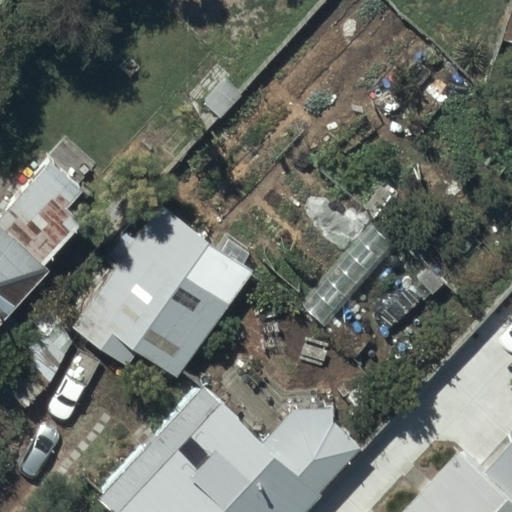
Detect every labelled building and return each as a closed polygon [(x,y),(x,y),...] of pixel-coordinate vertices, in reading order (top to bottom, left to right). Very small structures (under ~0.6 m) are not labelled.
[(314,0),(267,55),(308,90),(377,10),(364,0),(314,0)] [(0,208),(0,308),(48,258),(43,253),(81,213),(67,200),(83,183),(52,154),(0,209),(0,208)] [(73,318),(127,358),(140,341),(176,368),(253,266),(161,197),(136,229),(139,231),(73,318)] [(203,367),(90,490),(114,511),(291,511),(359,439),(320,403),(290,401),(267,426),(203,367)] [(511,511),(511,382),(511,433),(480,467),(457,445),(393,511),(511,511)]
